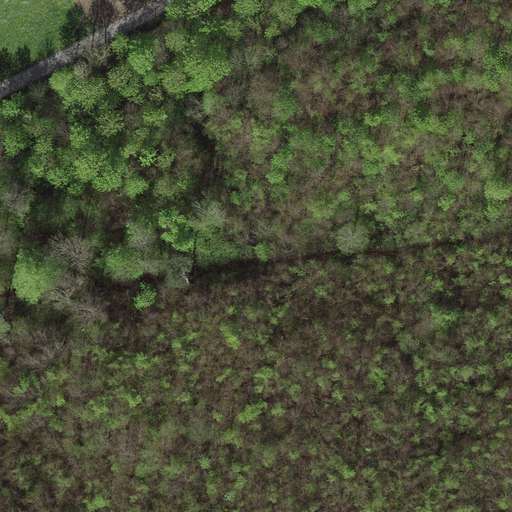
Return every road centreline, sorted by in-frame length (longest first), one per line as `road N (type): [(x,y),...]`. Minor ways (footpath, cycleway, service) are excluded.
road 1 (track): [(511,233),(0,292)]
road 2 (residential): [(0,91),(173,0)]
